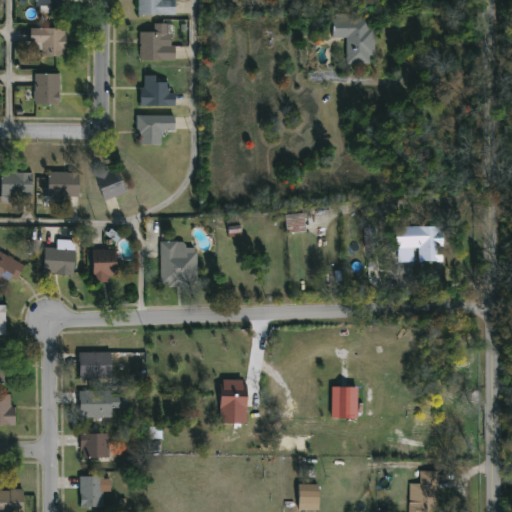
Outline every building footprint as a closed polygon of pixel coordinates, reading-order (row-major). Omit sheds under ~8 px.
[(137,14),(137,0),(174,0),(174,14),(137,14)] [(372,16),(372,63),(344,63),(344,36),(332,36),(332,16),(372,16)] [(153,30),(152,23),(168,22),(168,44),(174,44),(174,59),(138,59),(138,30),(153,30)] [(40,55),(40,43),(29,43),(29,27),(64,27),(64,55),(40,55)] [(34,103),(34,72),(58,72),(58,103),(34,103)] [(173,105),(140,105),(140,74),(154,74),(154,80),(167,80),(167,91),(173,91),(173,105)] [(173,129),(159,129),(159,143),(136,143),(135,114),(173,114),(173,129)] [(118,167),(124,193),(101,198),(94,167),(106,164),(107,170),(118,167)] [(30,194),(0,194),(0,171),(30,171),(30,194)] [(47,194),(47,171),(77,171),(77,194),(47,194)] [(283,214),(302,211),(304,230),(286,233),(283,214)] [(418,260),(418,246),(398,246),(398,225),(442,225),(442,260),(418,260)] [(373,229),(363,229),(364,243),(374,243),(373,229)] [(195,285),(159,285),(159,240),(184,240),(184,246),(195,246),(195,285)] [(73,273),(43,273),(43,248),(73,248),(73,273)] [(92,248),(114,248),(114,281),(92,281),(92,248)] [(12,276),(4,287),(0,284),(0,250),(23,266),(14,278),(12,276)] [(78,351),(111,351),(111,377),(78,377),(78,351)] [(0,352),(9,352),(9,383),(0,383),(0,352)] [(245,402),(230,402),(230,408),(219,408),(219,391),(226,391),(226,383),(246,383),(246,397),(258,397),(258,410),(245,410),(245,402)] [(357,388),(331,387),(330,419),(356,419),(357,388)] [(78,391),(121,391),(121,416),(78,416),(78,391)] [(0,395),(13,395),(13,424),(0,424),(0,395)] [(107,457),(79,457),(79,432),(107,432),(107,457)] [(436,470),(435,511),(407,511),(407,502),(416,502),(417,470),(436,470)] [(79,507),(79,476),(102,476),(102,507),(79,507)] [(317,509),(297,509),(297,484),(317,484),(317,509)] [(0,511),(0,489),(22,489),(22,511),(0,511)]
